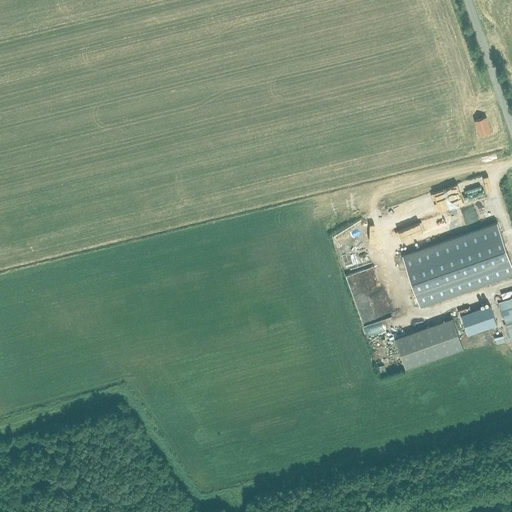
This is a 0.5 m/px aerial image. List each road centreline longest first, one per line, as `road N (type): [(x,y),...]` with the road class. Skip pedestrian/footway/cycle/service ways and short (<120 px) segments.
road 1 (track): [(365,511),(511,468)]
road 2 (unclassified): [(511,127),(467,0)]
